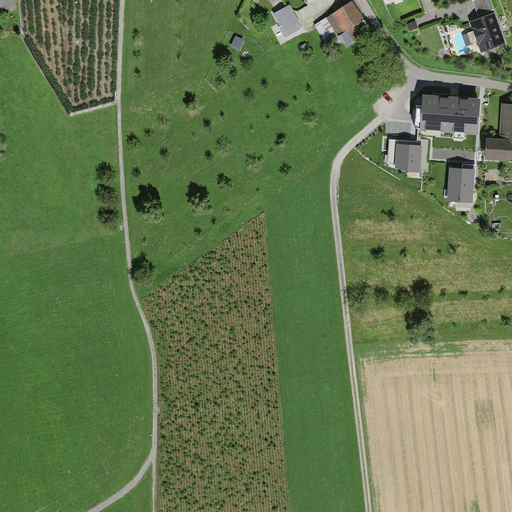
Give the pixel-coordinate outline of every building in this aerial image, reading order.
[(492,0),(477,0),(474,1),(479,15),(496,9),(492,0)] [(286,36),(304,27),(292,1),(273,10),(286,36)] [(372,32),(352,1),(315,25),(332,51),(343,43),(347,48),(372,32)] [(495,11),(469,21),(482,53),(507,43),(495,11)] [(479,100),(424,96),(422,129),(477,133),(479,100)] [(511,103),(501,103),(501,137),(489,137),(488,160),(511,160),(511,103)] [(421,146),(397,145),(396,167),(408,171),(420,172),(421,146)] [(455,160),(456,150),(432,147),(431,157),(455,160)] [(474,170),(450,169),(448,200),(472,202),(474,170)]
